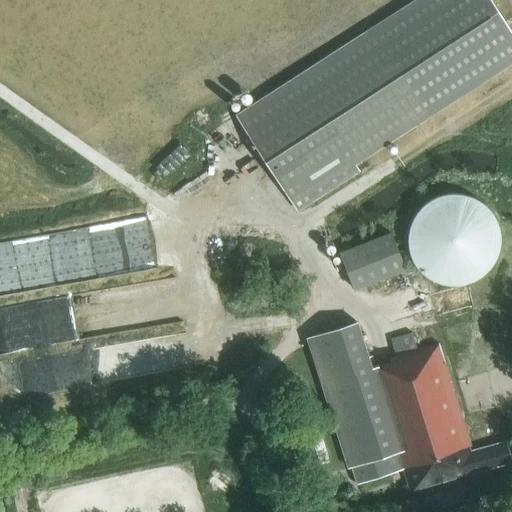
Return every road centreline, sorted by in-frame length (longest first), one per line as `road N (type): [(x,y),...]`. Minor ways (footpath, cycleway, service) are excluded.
road 1 (unclassified): [(292,511),(243,403),(207,403),(0,446)]
road 2 (track): [(286,230),(511,87)]
road 3 (track): [(297,337),(276,323),(218,328),(208,320),(187,272),(187,224),(225,181)]
road 4 (track): [(0,90),(187,224)]
